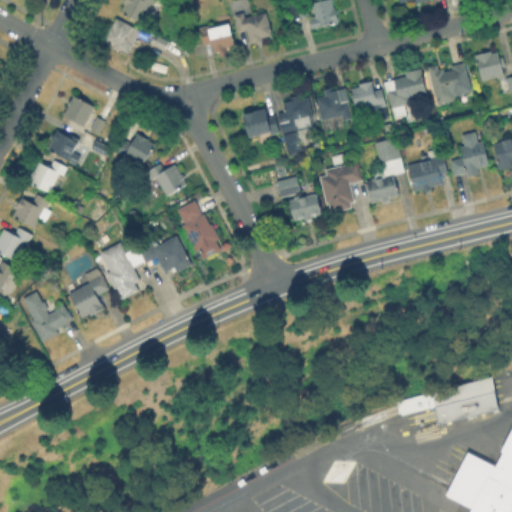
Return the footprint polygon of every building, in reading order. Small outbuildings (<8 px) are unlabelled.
[(157,0),(162,2),(159,8),(151,4),(143,22),(121,12),(126,0),(157,0)] [(336,0),(339,25),(312,28),(311,19),(316,18),(314,3),(336,0)] [(308,17),(292,19),(291,8),(307,6),(308,17)] [(267,12),(274,37),(260,41),(260,42),(251,45),(246,31),(241,33),(236,17),(246,13),(247,18),(267,12)] [(141,31),(128,56),(104,43),(117,18),(141,31)] [(231,24),(237,47),(227,50),(227,52),(215,56),(212,46),(204,44),(200,30),(213,26),(214,28),(231,24)] [(169,44),(166,50),(154,44),(157,38),(169,44)] [(504,76),(484,81),(478,57),(498,52),(504,76)] [(465,65),(471,87),(453,92),(456,102),(439,106),(430,71),(445,67),(446,71),(465,65)] [(427,95),(411,99),(411,104),(405,106),(407,115),(395,118),(386,82),(411,76),(410,75),(421,72),(427,95)] [(511,91),(503,94),(500,81),(511,78),(511,91)] [(372,82),(375,94),(382,92),(389,120),(380,122),(376,107),(358,112),(354,97),(355,96),(353,89),(368,85),(367,83),(372,82)] [(323,122),(316,99),(327,96),(326,91),(337,88),(337,91),(346,89),(354,120),(343,123),(341,117),(323,122)] [(95,108),(85,127),(65,115),(75,97),(95,108)] [(291,133),(285,134),(284,131),(283,131),(279,115),(286,113),(285,104),(291,103),(290,101),(300,98),(301,101),(309,99),(314,123),(313,123),(314,127),(291,133)] [(247,118),(253,116),(252,113),(266,110),(268,119),(276,117),(280,135),(271,137),(271,134),(251,139),(246,118),(247,118)] [(96,132),(102,119),(94,115),(88,129),(96,132)] [(106,123),(99,134),(92,129),(99,118),(106,123)] [(87,135),(81,149),(84,150),(79,160),(73,156),(71,161),(50,150),(58,133),(68,138),(73,128),(87,135)] [(137,132),(156,144),(153,149),(154,149),(141,169),(131,162),(130,162),(118,155),(125,143),(129,146),(137,132)] [(301,151),(289,154),(285,136),(297,134),(301,151)] [(89,148),(103,154),(107,145),(93,139),(89,148)] [(402,159),(381,164),(377,144),(398,140),(402,159)] [(495,146),(511,141),(511,171),(502,174),(495,146)] [(478,168),(479,175),(468,178),(467,174),(455,177),(452,162),(465,159),(463,148),(484,144),(489,165),(478,168)] [(443,158),(444,161),(445,161),(447,172),(440,174),(442,185),(416,192),(410,166),(443,158)] [(67,168),(54,189),(49,191),(33,183),(33,182),(36,172),(41,163),(51,169),(55,161),(67,168)] [(322,180),(329,177),(327,170),(359,163),(363,182),(351,184),(355,202),(352,203),(353,208),(332,213),(328,199),(326,200),(322,180)] [(147,184),(144,179),(153,173),(151,171),(162,165),(166,172),(176,165),(188,184),(168,197),(156,178),(147,184)] [(398,194),(398,196),(389,198),(390,201),(375,204),(374,205),(374,204),(373,204),(370,189),(367,180),(374,178),(375,178),(392,174),(398,194)] [(278,182),(298,177),(301,191),(282,196),(278,182)] [(23,199),(33,205),(38,195),(50,202),(47,208),(52,211),(46,223),(39,219),(35,227),(14,216),(23,199)] [(307,197),(316,195),(321,214),(312,217),(313,219),(306,221),(305,219),(296,221),(291,201),(300,199),(299,197),(306,195),(307,197)] [(200,250),(195,253),(181,224),(185,223),(178,209),(195,200),(197,204),(199,203),(209,224),(212,222),(221,240),(216,242),(221,252),(205,260),(200,250)] [(0,238),(3,232),(4,231),(17,236),(19,230),(32,235),(27,246),(25,245),(23,249),(28,251),(24,259),(17,256),(15,262),(0,254),(0,238)] [(178,238),(193,267),(179,275),(175,268),(166,273),(158,259),(146,266),(145,264),(136,269),(141,280),(136,283),(140,291),(122,301),(106,270),(109,268),(101,254),(121,243),(127,254),(134,250),(137,255),(139,254),(138,252),(157,242),(160,248),(178,238)] [(0,268),(3,263),(14,269),(1,294),(0,295),(0,268)] [(91,283),(88,276),(100,269),(111,290),(99,296),(105,308),(84,319),(71,294),(91,283)] [(51,313),(63,305),(72,318),(55,331),(58,333),(45,342),(31,322),(35,319),(23,301),(37,292),(51,313)] [(398,414),(394,399),(488,376),(496,407),(436,422),(432,406),(398,414)] [(511,511),(467,511),(470,507),(444,493),(466,451),(494,465),(501,451),(499,450),(511,424),(511,511)]
